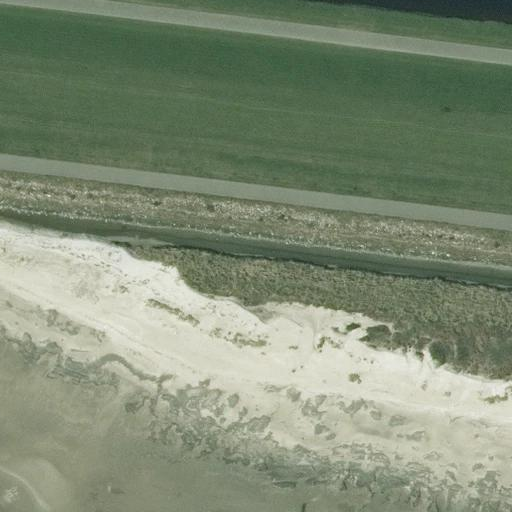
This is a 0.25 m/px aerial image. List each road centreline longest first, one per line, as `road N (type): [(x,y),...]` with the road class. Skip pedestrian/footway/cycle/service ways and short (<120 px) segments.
road 1 (unclassified): [(511,66),(0,5)]
road 2 (unclassified): [(0,178),(511,239)]
